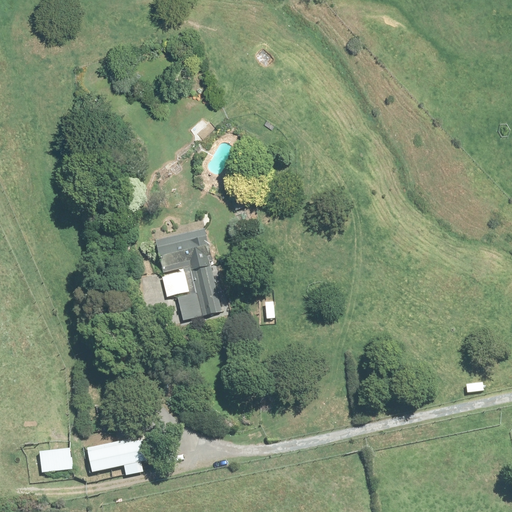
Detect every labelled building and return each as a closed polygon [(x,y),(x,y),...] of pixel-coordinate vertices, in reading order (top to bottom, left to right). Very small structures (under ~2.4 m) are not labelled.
[(162,274),(189,268),(189,272),(194,271),(213,267),(212,263),(205,230),(154,240),(162,274)] [(213,267),(194,271),(204,317),(223,313),(213,267)] [(185,274),(162,278),(165,298),(189,294),(185,274)] [(85,449),(90,473),(124,468),(126,478),(141,475),(135,441),(85,449)] [(31,469),(39,468),(40,475),(73,472),(71,449),(37,453),(38,458),(30,458),(31,469)]
